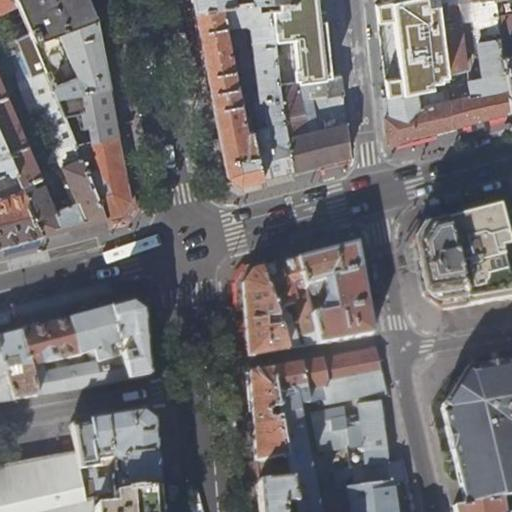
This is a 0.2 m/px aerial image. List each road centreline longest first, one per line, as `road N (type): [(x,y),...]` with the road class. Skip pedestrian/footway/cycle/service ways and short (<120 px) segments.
road 1 (secondary): [(139,0),(185,246)]
road 2 (residential): [(371,198),(350,0)]
road 3 (residential): [(0,423),(194,387)]
road 4 (tertiary): [(185,246),(371,198)]
road 5 (tertiary): [(185,246),(0,293)]
road 6 (residential): [(435,511),(402,348)]
road 7 (residential): [(402,348),(371,198)]
road 8 (tertiary): [(371,198),(511,161)]
road 9 (secondary): [(185,246),(194,387)]
road 10 (secondary): [(194,387),(206,511)]
